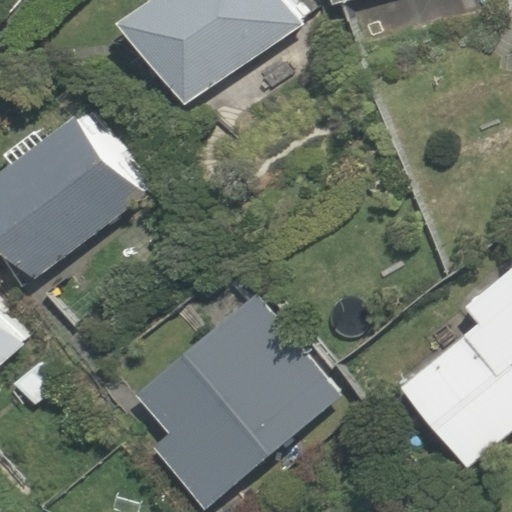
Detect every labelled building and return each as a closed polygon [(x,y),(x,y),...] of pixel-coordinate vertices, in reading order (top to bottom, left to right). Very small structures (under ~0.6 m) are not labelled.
[(287,0),(122,0),(186,96),(301,20),(287,0)] [(0,158),(0,230),(33,267),(40,261),(46,267),(145,178),(70,95),(0,158)] [(479,319),(405,381),(469,458),(511,422),(511,259),(481,283),(479,319)] [(159,449),(208,506),(348,386),(266,281),(139,379),(181,432),(159,449)] [(0,302),(0,363),(24,344),(0,314),(0,308),(3,306),(0,302)] [(42,342),(3,374),(33,410),(72,378),(42,342)]
